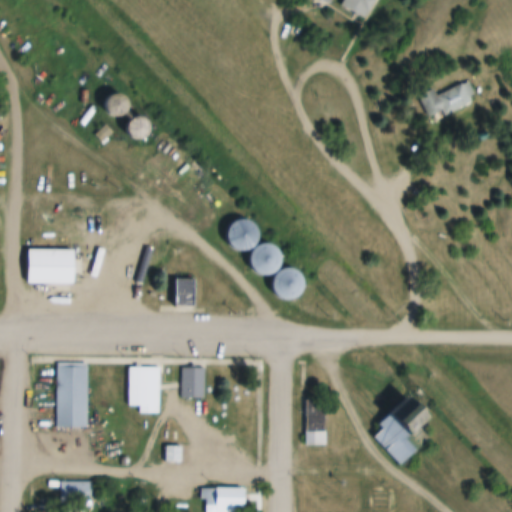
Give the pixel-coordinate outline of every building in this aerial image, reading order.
[(341,5),(343,0),(377,0),(367,19),(341,5)] [(443,111),(429,118),(418,96),(434,88),(438,96),(462,83),(463,85),(469,82),(475,93),(469,96),(472,102),(445,116),(443,111)] [(122,115),(126,106),(123,98),(115,94),(106,97),(102,105),(105,114),(114,118),(122,115)] [(143,138),(147,130),(144,121),(136,117),(127,120),(124,128),(127,137),(135,141),(143,138)] [(250,247),(255,236),(251,225),(240,219),(229,223),(223,234),(227,246),(238,251),(250,247)] [(272,271),(278,260),(274,249),(263,244),(251,248),(246,259),(250,270),(261,275),(272,271)] [(28,249),(74,249),(74,284),(28,284),(28,249)] [(295,296),(300,285),(296,273),(285,268),(274,272),(269,283),(273,295),(284,300),(295,296)] [(173,279),(193,279),(193,304),(173,304),(173,279)] [(86,364),(86,428),(56,428),(56,364),(86,364)] [(127,369),(157,369),(157,405),(127,405),(127,369)] [(180,369),(203,369),(203,397),(180,397),(180,369)] [(374,438),(383,429),(380,425),(408,399),(430,423),(422,430),(430,439),(400,466),(374,438)] [(305,401),(325,401),(325,447),(305,447),(305,401)] [(163,447),(180,447),(180,463),(163,463),(163,447)] [(90,482),(90,503),(60,503),(60,482),(90,482)] [(206,488),(243,488),(243,511),(214,511),(214,506),(206,506),(206,488)]
